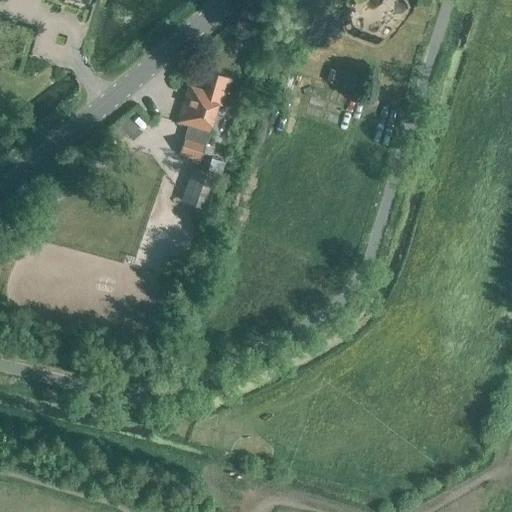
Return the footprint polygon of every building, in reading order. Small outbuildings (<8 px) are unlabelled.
[(293,44),(316,51),(328,13),(305,6),(293,44)] [(330,70),(326,82),(335,85),(336,82),(339,74),(330,70)] [(335,85),(334,88),(354,95),(360,79),(340,72),(339,74),(336,82),(335,85)] [(227,91),(230,81),(209,74),(203,91),(188,86),(176,123),(187,127),(184,139),(179,154),(200,161),(205,145),(205,146),(218,106),(222,107),(226,94),(228,94),(229,92),(227,91)] [(204,221),(220,175),(193,166),(181,201),(186,203),(186,201),(196,204),(191,217),(204,221)]
